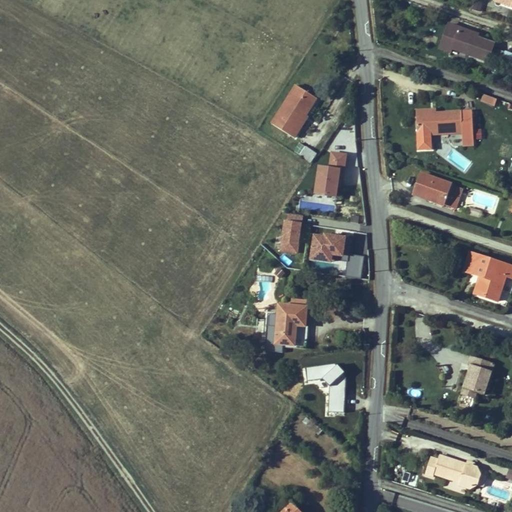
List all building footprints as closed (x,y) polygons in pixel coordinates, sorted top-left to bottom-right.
[(481,12),(483,0),(473,0),(471,10),(481,12)] [(494,44),(477,38),(473,36),(474,33),(449,24),(441,49),(451,52),(452,49),(488,62),(494,44)] [(306,116),(317,98),(297,85),(272,124),(290,135),(303,115),(305,116),(306,116)] [(495,106),(497,99),(484,95),(482,101),(495,106)] [(474,145),(473,111),(437,113),(430,113),(430,111),(417,111),(418,132),(451,130),(451,134),(462,133),(463,145),(474,145)] [(294,138),(308,117),(306,116),(305,116),(303,115),(290,135),(294,138)] [(299,143),(294,151),(312,162),(317,154),(299,143)] [(314,196),(341,198),(345,153),(330,152),(329,167),(316,166),(314,196)] [(444,205),(451,184),(422,174),(415,194),(429,199),(429,201),(433,202),(433,201),(444,205)] [(455,209),(463,189),(451,184),(444,205),(455,209)] [(300,254),(302,215),(284,214),(281,253),(300,254)] [(361,279),(364,256),(349,255),(351,238),(312,233),(308,260),(346,265),(345,277),(361,279)] [(498,302),(507,276),(511,277),(511,266),(471,253),(465,271),(481,276),(475,294),(498,302)] [(281,278),(285,273),(280,268),(276,273),(281,278)] [(306,326),(307,308),(280,305),(276,344),(295,345),(297,325),(306,326)] [(218,335),(222,327),(217,325),(213,332),(218,335)] [(304,346),(306,326),(297,325),(295,345),(304,346)] [(484,394),(494,364),(472,356),(469,365),(472,365),(464,388),(477,392),(484,394)] [(328,415),(343,415),(345,367),(306,366),(306,381),(329,382),(328,415)] [(475,398),(477,392),(464,388),(463,394),(475,398)] [(322,431),(306,418),(303,422),(319,435),(322,431)] [(470,467),(466,466),(467,464),(440,455),(439,460),(431,457),(426,474),(434,477),(435,474),(461,483),(460,485),(470,489),(478,485),(481,474),(478,473),(476,473),(477,470),(477,467),(474,466),(470,465),(470,467)] [(483,487),(486,476),(481,474),(478,485),(483,487)] [(302,511),(293,502),(283,511),(302,511)]
